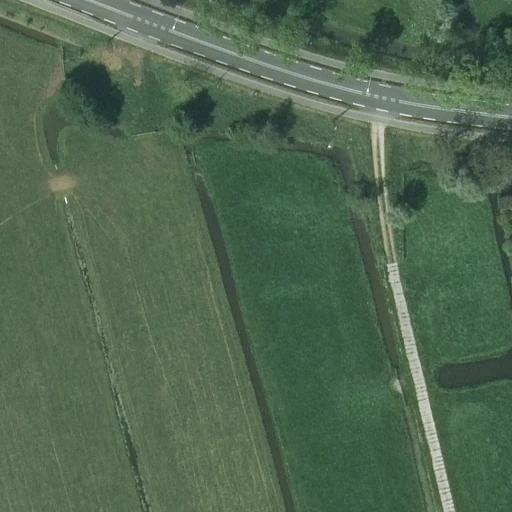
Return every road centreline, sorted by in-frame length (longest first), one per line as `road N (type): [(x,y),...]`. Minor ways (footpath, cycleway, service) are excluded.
road 1 (primary): [(86,0),(332,87),(511,120)]
road 2 (track): [(448,511),(394,280),(374,118),(379,97)]
road 3 (track): [(0,223),(59,187),(147,158),(145,137)]
